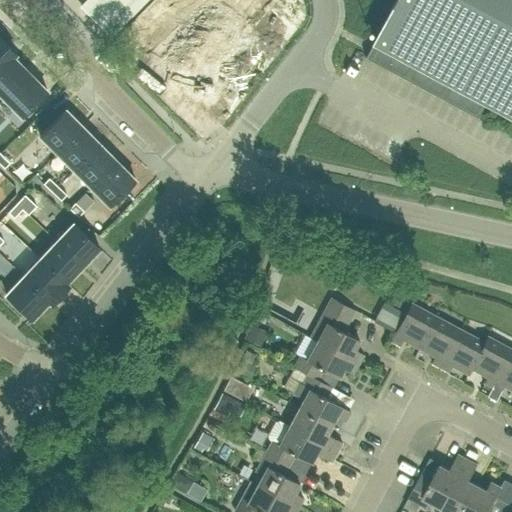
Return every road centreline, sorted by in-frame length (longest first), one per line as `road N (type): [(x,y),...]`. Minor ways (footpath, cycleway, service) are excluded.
road 1 (unclassified): [(511,236),(289,187),(201,180)]
road 2 (residential): [(201,180),(30,0)]
road 3 (unclassified): [(53,376),(201,180)]
road 4 (residential): [(359,511),(415,409),(434,404),(511,444)]
road 5 (unclassified): [(201,180),(294,66),(326,12),(325,0)]
